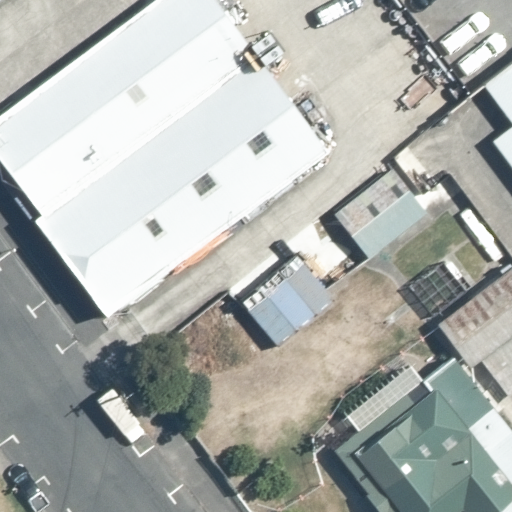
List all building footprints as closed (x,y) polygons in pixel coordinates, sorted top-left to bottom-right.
[(331,154),(215,0),(149,0),(0,111),(0,156),(118,313),(331,154)] [(511,18),(452,63),(483,104),(455,125),(511,200),(511,18)] [(447,190),(409,145),(331,212),(369,256),(447,190)] [(475,204),(457,216),(491,264),(508,252),(475,204)] [(511,427),(451,352),(329,449),(380,511),(492,511),(511,496),(511,482),(511,427)]
